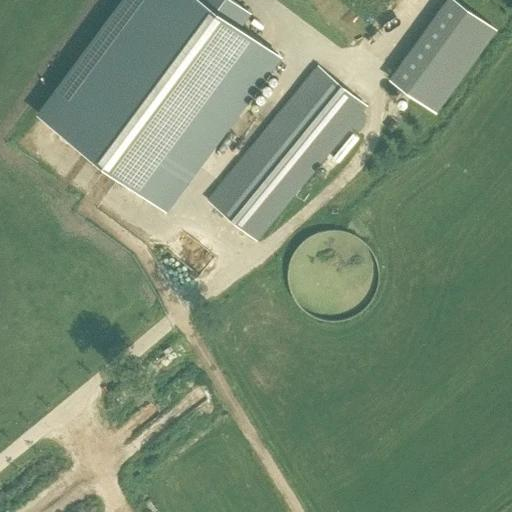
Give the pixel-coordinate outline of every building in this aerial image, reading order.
[(231,0),(125,0),(38,119),(163,211),(278,55),(240,27),(250,14),(231,0)] [(394,0),(357,0),(381,17),(394,0)] [(455,102),(505,33),(459,0),(458,0),(409,69),(455,102)] [(256,241),(367,105),(317,64),(207,199),(256,241)] [(336,321),(348,318),(357,314),(366,307),(373,297),(377,287),(379,275),(377,262),(373,252),(367,245),(357,236),(347,232),(333,229),(323,231),(313,234),(305,239),(298,245),(292,254),(289,263),(287,274),(288,285),(292,296),(304,310),(314,317),(324,320),(336,321)] [(231,484),(245,476),(229,452),(189,479),(197,491),(224,474),(231,484)]
